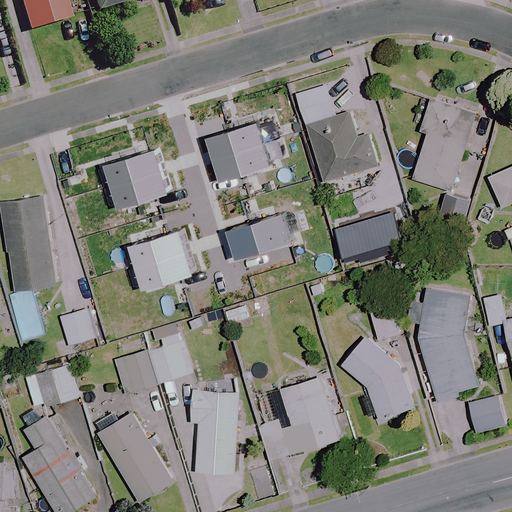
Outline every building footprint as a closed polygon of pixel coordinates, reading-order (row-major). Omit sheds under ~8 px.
[(65,20),(59,0),(17,0),(26,31),(65,20)] [(90,0),(94,12),(132,0),(131,0),(90,0)] [(422,128),(429,130),(414,178),(453,190),(479,108),(458,101),(440,95),(433,93),(422,128)] [(357,136),(350,111),(308,123),(324,181),(377,167),(368,133),(357,136)] [(300,197),(282,134),(237,147),(256,210),(300,197)] [(511,166),(489,176),(503,207),(511,203),(511,166)] [(213,223),(228,218),(215,178),(182,187),(181,185),(180,184),(156,191),(170,237),(213,223)] [(465,195),(448,191),(441,217),(466,224),(473,198),(465,195)] [(129,225),(124,192),(102,195),(104,202),(81,205),(79,205),(82,226),(89,224),(97,276),(135,270),(129,225)] [(56,284),(42,197),(2,203),(16,290),(56,284)] [(403,215),(377,223),(386,253),(416,244),(408,213),(403,215)] [(511,239),(511,217),(498,224),(506,242),(511,239)] [(323,227),(286,239),(299,279),(341,267),(328,226),(323,227)] [(227,228),(215,231),(220,249),(231,245),(227,228)] [(408,255),(392,260),(397,276),(413,271),(408,255)] [(171,298),(164,272),(156,274),(145,277),(152,303),(171,298)] [(88,275),(72,281),(81,306),(96,301),(88,275)] [(473,293),(430,285),(421,334),(439,395),(450,392),(482,383),(466,331),(473,293)] [(506,321),(501,294),(484,297),(490,324),(506,321)] [(401,333),(392,303),(370,309),(379,339),(392,335),(401,333)] [(248,317),(243,305),(225,312),(229,324),(248,317)] [(94,338),(85,308),(77,311),(60,316),(69,346),(94,338)] [(506,321),(507,325),(492,328),(496,348),(511,345),(511,349),(511,317),(506,319),(506,321)] [(168,379),(195,371),(182,329),(161,336),(163,343),(152,346),(163,381),(168,379)] [(368,386),(371,393),(365,395),(371,416),(377,414),(378,418),(415,407),(401,364),(365,334),(341,364),(368,386)] [(160,382),(150,348),(118,357),(128,391),(152,384),(160,382)] [(25,377),(34,405),(45,402),(47,406),(64,401),(79,396),(69,363),(25,377)] [(340,439),(321,376),(256,396),(274,459),(281,457),(340,439)] [(240,391),(195,389),(194,403),(201,404),(198,471),(236,473),(240,391)] [(505,425),(497,395),(469,403),(473,417),(477,432),(505,425)] [(97,422),(103,431),(100,433),(140,501),(175,481),(135,412),(123,419),(118,410),(97,422)] [(71,511),(97,496),(82,472),(89,467),(74,443),(68,448),(48,416),(27,429),(38,448),(24,456),(58,511),(71,511)] [(5,506),(5,460),(0,460),(0,511),(19,511),(19,506),(5,506)]
